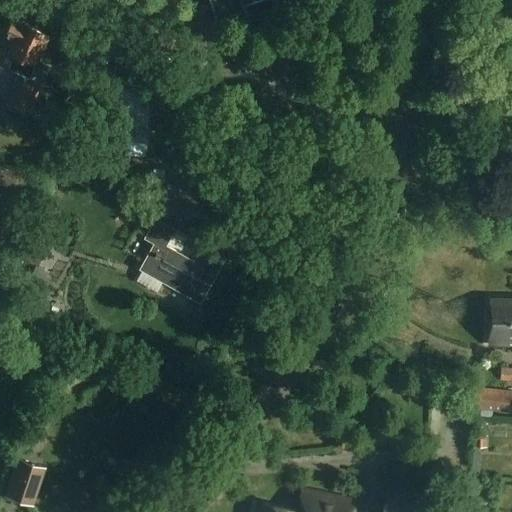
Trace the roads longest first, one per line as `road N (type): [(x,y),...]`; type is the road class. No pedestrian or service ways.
road 1 (unclassified): [(170,511),(311,346),(405,137)]
road 2 (unclassified): [(405,137),(121,0)]
road 3 (unclassified): [(511,208),(405,137)]
